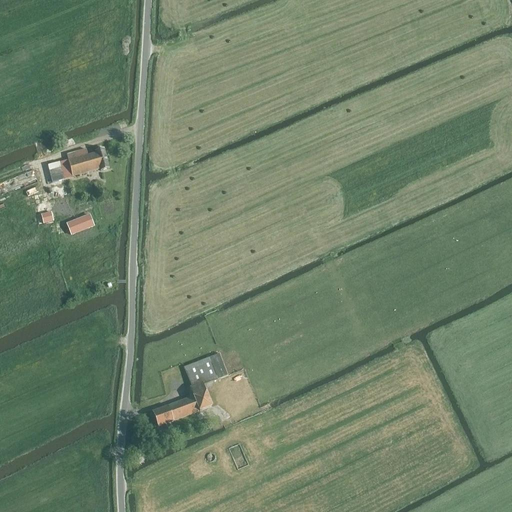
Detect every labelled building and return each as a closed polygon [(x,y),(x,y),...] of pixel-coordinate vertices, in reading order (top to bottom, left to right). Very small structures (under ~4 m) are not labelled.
[(69,163),(72,176),(73,177),(97,170),(100,169),(101,171),(109,168),(104,150),(96,152),(96,154),(88,155),(86,150),(67,155),(69,163)] [(58,202),(75,198),(72,182),(54,186),(58,202)] [(28,209),(35,207),(48,204),(46,194),(26,199),(28,209)] [(50,203),(48,204),(35,207),(40,227),(55,223),(50,203)] [(171,427),(170,423),(211,407),(203,386),(228,376),(220,355),(184,368),(191,387),(190,387),(193,397),(153,412),(159,427),(166,424),(167,428),(171,427)]
